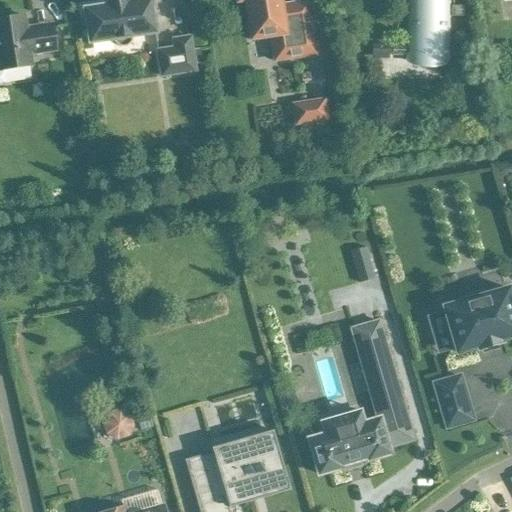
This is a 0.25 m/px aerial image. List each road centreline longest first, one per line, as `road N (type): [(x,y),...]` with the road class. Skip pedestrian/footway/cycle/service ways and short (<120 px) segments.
road 1 (unknown): [(365,511),(408,480),(414,455),(374,311),(363,301),(337,308)]
road 2 (residential): [(0,383),(29,511)]
